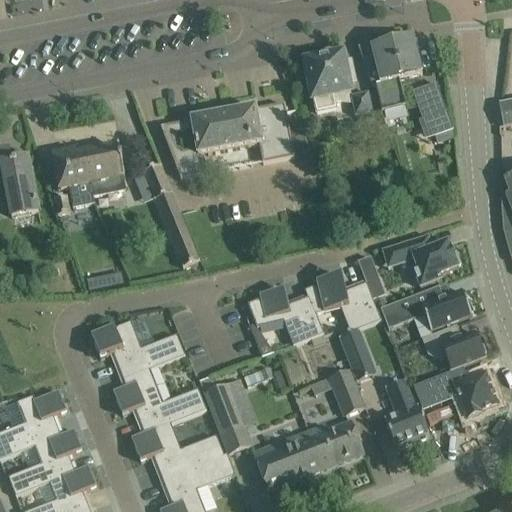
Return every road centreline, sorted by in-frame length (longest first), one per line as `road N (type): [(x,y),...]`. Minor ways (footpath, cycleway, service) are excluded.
road 1 (residential): [(357,248),(197,295),(67,321),(64,354),(128,511)]
road 2 (residential): [(511,332),(488,252),(468,0)]
road 3 (residential): [(0,97),(234,52),(265,19)]
road 4 (residential): [(198,0),(0,37)]
road 5 (tertiary): [(378,511),(511,461)]
